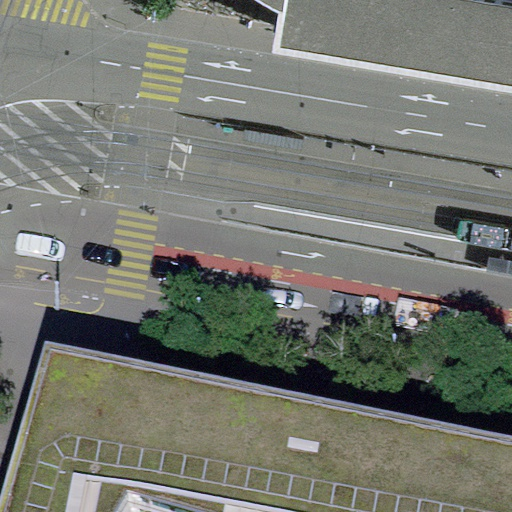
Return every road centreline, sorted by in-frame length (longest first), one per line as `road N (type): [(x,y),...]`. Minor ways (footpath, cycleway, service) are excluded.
road 1 (primary): [(0,218),(511,320)]
road 2 (primary): [(511,133),(0,49)]
